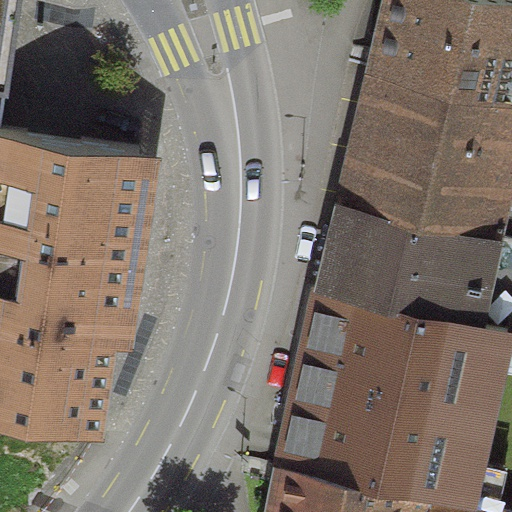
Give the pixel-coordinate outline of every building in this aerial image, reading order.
[(15,0),(0,0),(0,77),(4,78),(15,0)] [(491,114),(511,118),(511,0),(384,0),(368,69),(495,98),(491,114)] [(368,69),(338,200),(511,240),(511,118),(491,114),(495,98),(368,69)] [(135,148),(0,128),(0,420),(93,434),(135,148)] [(511,240),(338,200),(317,286),(471,322),(483,324),(490,293),(511,297),(511,240)] [(317,286),(278,466),(403,493),(428,498),(493,511),(511,511),(511,446),(491,442),(482,479),(436,471),(471,322),(317,286)] [(399,511),(403,493),(278,466),(268,511),(399,511)] [(493,511),(428,498),(424,511),(493,511)]
